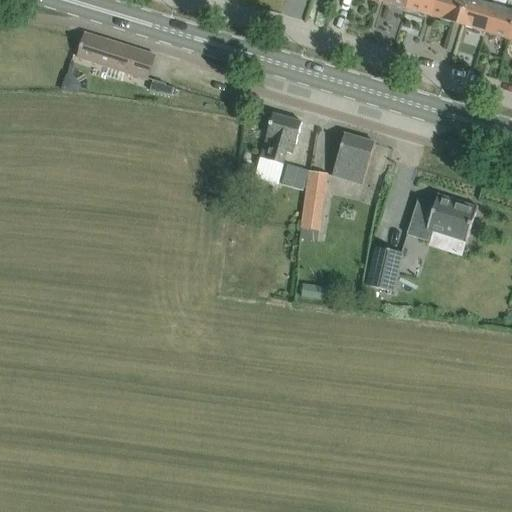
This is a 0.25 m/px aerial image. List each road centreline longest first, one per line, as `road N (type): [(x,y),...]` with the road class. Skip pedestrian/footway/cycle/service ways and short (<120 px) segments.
road 1 (primary): [(511,134),(65,0)]
road 2 (residential): [(511,99),(178,0)]
